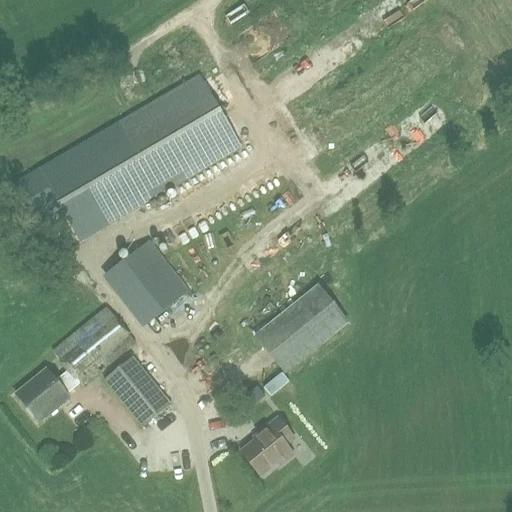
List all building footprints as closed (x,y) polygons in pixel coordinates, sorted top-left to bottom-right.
[(79,242),(159,195),(241,149),(201,77),(14,182),(36,222),(60,208),(79,242)] [(329,157),(316,167),(328,182),(341,172),(329,157)] [(156,318),(188,292),(149,242),(116,268),(156,318)] [(283,374),(348,322),(318,285),(253,337),(283,374)] [(82,387),(135,343),(107,308),(52,353),(68,371),(56,381),(47,371),(16,396),(38,423),(69,398),(66,394),(79,384),(82,387)] [(174,355),(208,330),(198,317),(165,342),(174,355)] [(148,388),(140,379),(146,374),(131,357),(117,370),(112,375),(104,381),(145,426),(171,402),(154,383),(148,388)] [(280,464),(294,453),(287,444),(295,438),(276,415),(251,436),(254,440),(239,452),(258,476),(277,461),(280,464)]
